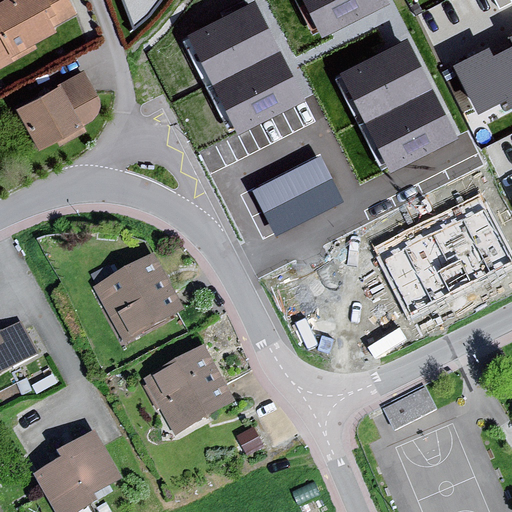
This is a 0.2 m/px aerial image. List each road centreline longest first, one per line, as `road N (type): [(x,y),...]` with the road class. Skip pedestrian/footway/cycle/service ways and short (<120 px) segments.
road 1 (residential): [(319,405),(275,358),(203,229),(133,190),(95,184)]
road 2 (residential): [(511,318),(319,405)]
road 3 (residential): [(98,0),(125,91),(95,184)]
